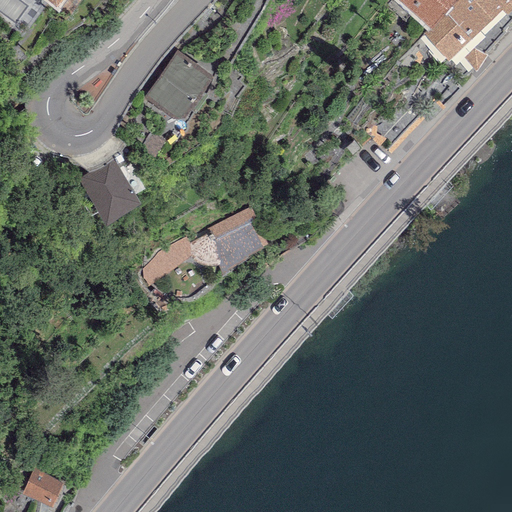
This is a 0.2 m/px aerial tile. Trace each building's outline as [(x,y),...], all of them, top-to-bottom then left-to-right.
[(457,0),(391,0),(388,5),(405,21),(412,13),(430,28),(457,0)] [(511,6),(511,0),(457,0),(430,28),(424,33),(447,60),(509,3),(511,6)] [(212,76),(177,50),(143,98),(172,119),(184,118),(212,76)] [(113,159),(78,180),(106,227),(141,206),(113,159)] [(268,245),(251,207),(209,229),(211,232),(190,245),(195,255),(191,257),(193,260),(196,263),(200,264),(203,265),(208,266),(214,266),(219,265),(223,273),(264,249),(262,247),(268,245)] [(151,284),(154,282),(185,261),(191,257),(195,255),(190,245),(186,240),(174,246),(157,256),(143,269),(141,272),(140,275),(141,279),(142,282),(145,284),(149,284),(151,284)] [(33,470),(22,494),(52,507),(63,484),(33,470)]
